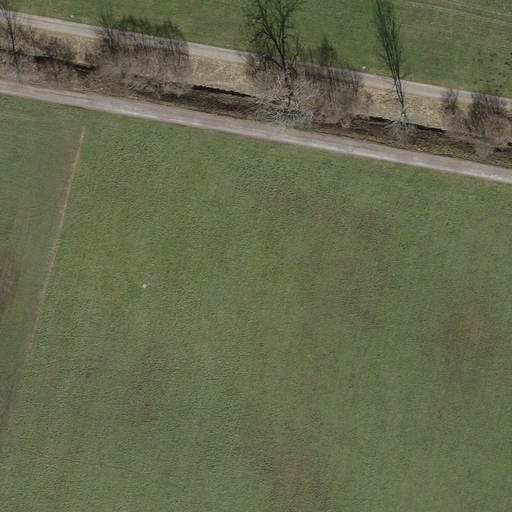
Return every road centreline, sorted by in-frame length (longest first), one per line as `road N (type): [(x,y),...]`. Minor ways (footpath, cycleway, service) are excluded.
road 1 (track): [(511,180),(0,89)]
road 2 (track): [(0,17),(511,108)]
